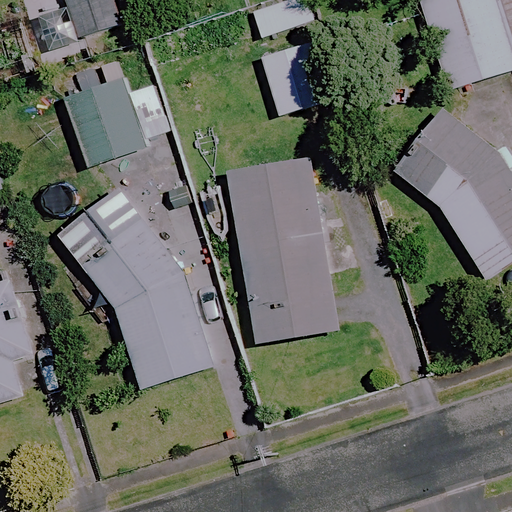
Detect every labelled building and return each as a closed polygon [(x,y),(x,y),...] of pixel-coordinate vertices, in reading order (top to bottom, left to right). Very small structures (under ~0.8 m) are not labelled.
[(125,27),(116,0),(67,0),(79,41),(125,27)] [(511,0),(506,0),(501,1),(501,0),(423,0),(450,94),(511,76),(511,0)] [(275,77),(284,118),(325,108),(311,48),(270,57),(275,77)] [(152,150),(120,65),(61,87),(93,172),(152,150)] [(445,110),(406,159),(395,172),(444,211),(490,283),(511,269),(511,169),(505,159),(445,110)] [(308,159),(295,162),(250,173),(229,178),(269,348),(347,330),(308,159)] [(186,272),(124,194),(64,243),(119,309),(148,393),(219,369),(186,272)] [(0,407),(32,398),(23,368),(47,360),(23,281),(0,287),(0,407)]
